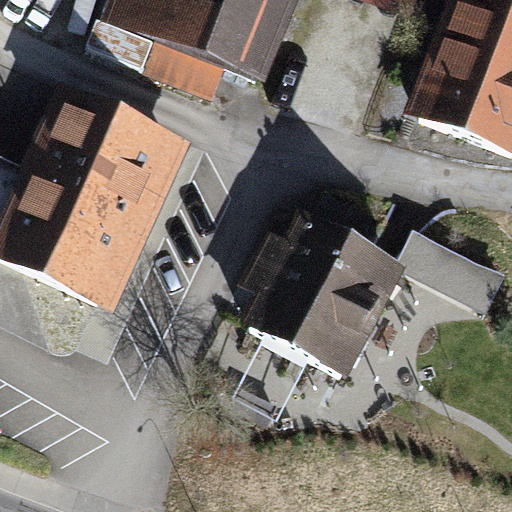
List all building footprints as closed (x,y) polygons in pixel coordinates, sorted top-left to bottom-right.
[(114,0),(105,26),(158,45),(144,82),(211,106),(223,73),(268,89),(300,0),(114,0)] [(422,0),(342,0),(413,26),(422,0)] [(511,1),(508,0),(459,0),(415,119),(511,155),(511,1)] [(56,102),(0,229),(0,263),(116,314),(185,158),(56,102)] [(327,198),(312,225),(394,270),(402,254),(382,243),(388,232),(327,198)] [(402,281),(292,226),(236,335),(346,391),(402,281)] [(397,278),(494,321),(511,281),(511,278),(416,236),(397,278)]
